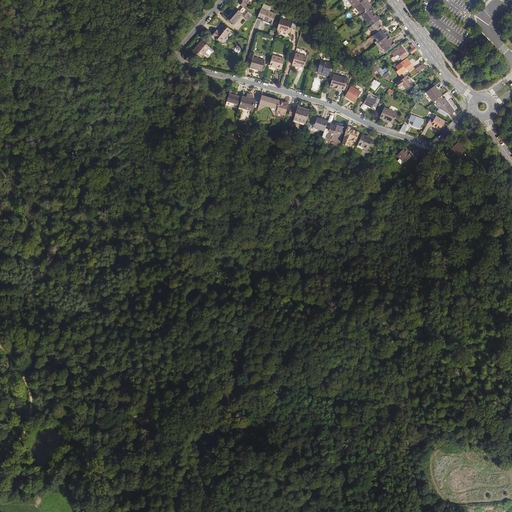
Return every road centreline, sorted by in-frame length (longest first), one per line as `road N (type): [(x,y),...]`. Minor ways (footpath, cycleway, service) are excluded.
road 1 (residential): [(473,111),(429,145),(338,108),(184,66),(183,47),(225,0)]
road 2 (track): [(0,483),(38,489),(69,444),(153,413)]
road 3 (track): [(230,393),(334,457),(355,511)]
road 4 (track): [(0,470),(31,412),(31,391),(0,351)]
road 5 (tertiary): [(475,100),(391,0)]
